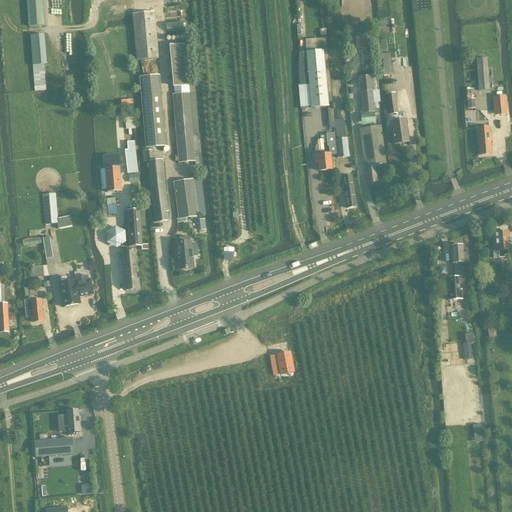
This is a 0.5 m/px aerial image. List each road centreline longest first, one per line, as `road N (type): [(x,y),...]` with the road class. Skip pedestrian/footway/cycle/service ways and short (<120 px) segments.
road 1 (residential): [(101,371),(511,205)]
road 2 (primary): [(306,269),(511,190)]
road 3 (unknown): [(438,0),(458,210)]
road 4 (primary): [(306,269),(161,316),(146,331)]
road 5 (primary): [(146,331),(165,331),(306,269)]
road 6 (unknown): [(326,261),(311,112)]
road 7 (tertiary): [(121,511),(101,371)]
